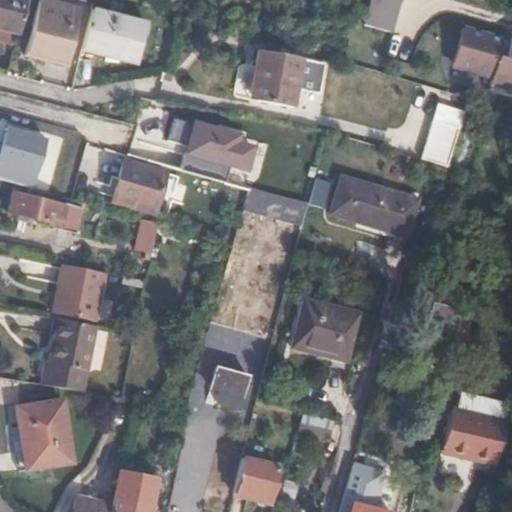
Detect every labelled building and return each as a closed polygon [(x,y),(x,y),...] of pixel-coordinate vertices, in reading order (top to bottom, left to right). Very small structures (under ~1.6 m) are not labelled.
[(23,0),(0,0),(0,30),(16,36),(25,0),(23,0)] [(78,10),(40,0),(39,0),(24,55),(63,65),(78,10)] [(399,0),(370,0),(364,27),(390,34),(399,0)] [(147,26),(91,10),(81,49),(137,65),(147,26)] [(496,58),(501,40),(462,29),(452,65),(491,76),(496,58)] [(324,63),(258,49),(254,66),(262,67),(256,98),(292,106),(295,89),(319,92),(324,63)] [(511,92),(511,62),(504,60),(496,58),(491,76),(488,86),(511,92)] [(435,105),(418,161),(446,169),(462,114),(435,105)] [(165,173),(122,162),(111,201),(154,213),(165,173)] [(405,234),(416,196),(340,174),(328,212),(405,234)] [(249,188),(243,209),(301,225),(307,204),(249,188)] [(64,205),(63,208),(12,195),(7,213),(59,226),(59,229),(74,233),(80,209),(64,205)] [(149,260),(158,226),(141,221),(134,250),(144,253),(143,259),(149,260)] [(473,253),(453,246),(447,266),(468,272),(473,253)] [(108,274),(64,264),(54,313),(97,323),(108,274)] [(360,312),(305,296),(290,346),(345,362),(360,312)] [(463,308),(434,301),(431,311),(451,316),(443,340),(454,343),(463,308)] [(83,391),(95,328),(58,322),(51,367),(47,366),(44,384),(83,391)] [(202,334),(180,329),(176,343),(197,348),(202,334)] [(247,376),(215,366),(204,402),(244,414),(247,400),(241,397),(247,376)] [(69,463),(60,401),(14,407),(16,425),(11,426),(18,470),(69,463)] [(468,462),(493,469),(504,424),(448,410),(438,449),(470,457),(468,462)] [(108,411),(98,433),(108,438),(118,415),(108,411)] [(301,411),(296,432),(321,439),(326,417),(301,411)] [(240,458),(231,494),(266,504),(275,467),(240,458)] [(148,511),(155,481),(118,472),(109,511),(148,511)] [(72,511),(105,511),(108,504),(90,500),(89,502),(76,499),(72,511)]
